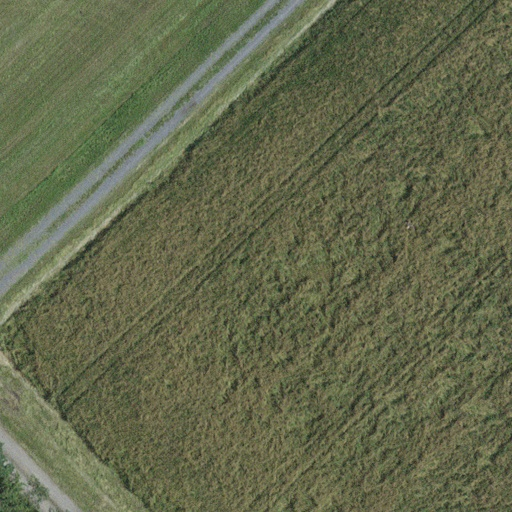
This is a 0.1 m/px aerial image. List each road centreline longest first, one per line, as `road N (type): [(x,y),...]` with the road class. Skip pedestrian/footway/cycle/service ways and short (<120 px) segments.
road 1 (track): [(0,310),(318,0)]
road 2 (track): [(0,412),(91,511)]
